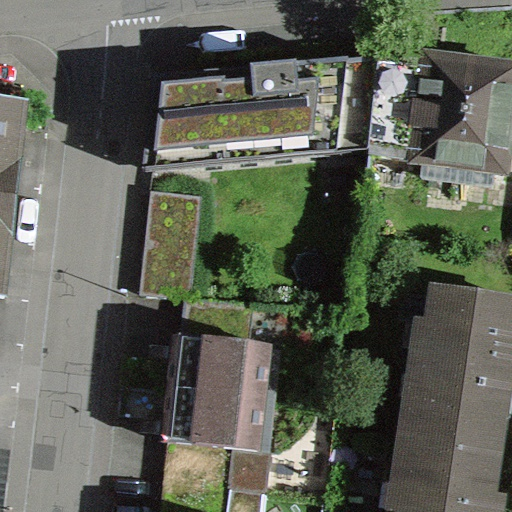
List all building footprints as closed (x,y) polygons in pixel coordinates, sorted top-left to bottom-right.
[(147,195),(392,183),(406,51),(140,69),(147,195)] [(511,61),(406,51),(392,183),(511,195),(511,61)] [(0,298),(31,301),(45,104),(0,101),(0,298)] [(495,511),(511,369),(511,293),(399,280),(371,511),(495,511)] [(287,457),(299,346),(188,335),(176,445),(244,452),(287,457)] [(0,457),(13,349),(0,347),(0,457)] [(176,445),(172,481),(240,489),(244,452),(176,445)] [(274,511),(275,493),(240,489),(172,481),(166,511),(274,511)]
